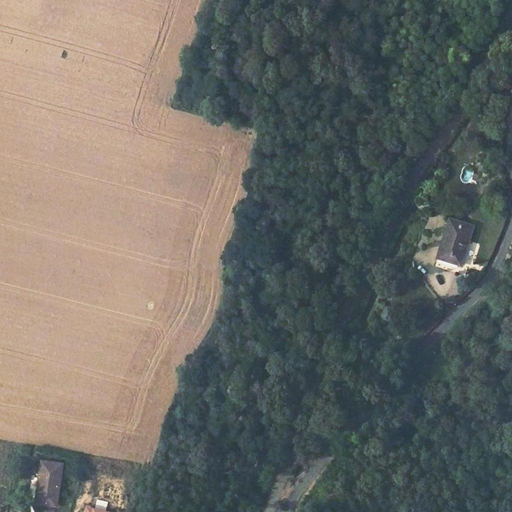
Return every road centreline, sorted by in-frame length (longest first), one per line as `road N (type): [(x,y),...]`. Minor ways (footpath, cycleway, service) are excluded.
road 1 (unclassified): [(511,14),(420,168),(318,369),(269,511)]
road 2 (unclassified): [(279,511),(489,277),(511,225)]
road 3 (track): [(477,511),(474,465),(450,379),(462,309)]
